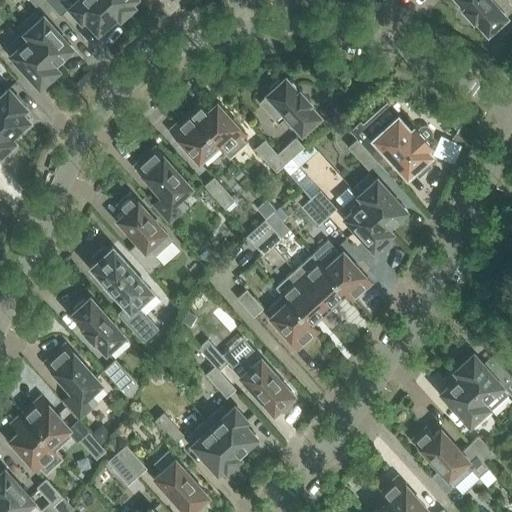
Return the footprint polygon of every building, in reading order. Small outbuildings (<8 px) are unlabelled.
[(120,18),(104,0),(74,0),(75,0),(68,6),(81,21),(84,18),(96,31),(100,27),(102,29),(117,15),(120,18)] [(104,0),(120,18),(134,5),(131,2),(133,0),(132,0),(104,0)] [(511,9),(511,6),(506,0),(457,0),(464,7),(462,8),(473,20),(474,19),(487,33),(490,30),(492,32),(505,20),(503,18),(506,16),(506,15),(511,9)] [(35,9),(18,24),(58,70),(59,69),(54,64),(73,47),(43,14),(41,16),(35,9)] [(22,31),(6,46),(12,52),(9,54),(39,87),(58,70),(18,24),(17,25),(22,31)] [(320,115),(308,103),(310,102),(299,89),(298,91),(285,77),(282,79),(280,77),(267,89),(269,91),(266,93),(268,95),(260,102),(275,119),(283,112),(301,132),(320,115)] [(384,104),(395,93),(384,82),(373,93),(384,104)] [(29,120),(16,106),(21,102),(8,88),(0,95),(0,126),(10,137),(29,120)] [(249,139),(216,103),(198,120),(190,111),(190,112),(230,157),(249,139)] [(362,118),(353,107),(340,117),(349,128),(362,118)] [(230,157),(190,112),(170,129),(198,160),(217,144),(229,157),(230,157)] [(427,148),(431,144),(428,140),(430,137),(432,134),(431,130),(428,127),(425,126),(421,127),(418,129),(415,125),(410,129),(397,115),(373,137),(360,122),(350,131),(357,138),(371,154),(380,146),(406,176),(413,170),(419,176),(430,166),(425,160),(432,154),(427,148)] [(463,146),(470,131),(461,124),(451,140),(463,146)] [(10,137),(0,126),(0,154),(8,147),(4,143),(10,137)] [(285,162),(303,146),(295,137),(277,153),(285,162)] [(377,161),(371,154),(357,138),(347,146),(368,169),(377,161)] [(285,162),(277,153),(265,139),(255,148),(276,171),(285,162)] [(190,187),(155,147),(135,165),(161,195),(152,203),(169,222),(186,206),(178,197),(190,187)] [(369,172),(352,188),(356,193),(392,232),(388,226),(406,210),(392,195),(377,177),(374,179),(369,172)] [(234,199),(214,177),(204,185),(225,208),(234,199)] [(336,207),(320,189),(311,197),(327,216),(336,207)] [(172,240),(131,193),(118,205),(124,212),(117,219),(137,241),(128,249),(149,272),(161,262),(155,255),(172,240)] [(356,193),(339,208),(345,215),(343,216),(359,235),(373,250),(392,232),(356,193)] [(327,216),(311,197),(301,206),(318,224),(327,216)] [(276,208),(267,198),(256,208),(265,218),(276,208)] [(281,237),(273,228),(265,219),(255,227),(272,245),(281,237)] [(272,245),(255,227),(246,235),(263,253),(272,245)] [(95,262),(90,266),(126,305),(118,313),(143,340),(158,327),(145,313),(160,300),(152,290),(112,246),(108,250),(104,246),(91,257),(95,262)] [(370,282),(342,251),(325,267),(312,253),(312,254),(352,299),(370,282)] [(352,299),(312,254),(294,270),(327,306),(344,291),(351,299),(352,299)] [(327,306),(294,270),(276,286),(316,331),(317,330),(310,322),(327,306)] [(316,331),(276,286),(275,286),(283,295),(267,308),(272,314),(270,316),(298,347),(316,331)] [(263,307),(246,289),(237,297),(253,316),(263,307)] [(122,332),(89,296),(86,299),(85,297),(72,308),(74,310),(71,313),(83,327),(82,328),(93,340),(94,339),(103,349),(122,332)] [(186,311),(182,320),(190,325),(195,316),(186,311)] [(228,361),(207,338),(198,347),(215,366),(219,370),(228,361)] [(102,385),(65,344),(45,362),(72,392),(63,400),(79,418),(94,404),(88,397),(102,385)] [(294,394),(254,349),(241,361),(247,369),(240,375),(273,412),(277,409),(277,410),(281,411),(284,412),(288,410),(290,408),(292,404),(291,401),(290,397),(294,394)] [(503,385),(473,352),(454,369),(488,407),(489,407),(484,401),(503,385)] [(136,381),(115,358),(103,369),(124,392),(136,381)] [(235,388),(219,370),(215,366),(206,374),(226,397),(235,388)] [(488,407),(454,369),(453,370),(458,375),(439,391),(469,424),(488,407)] [(69,427),(41,396),(21,413),(61,458),(62,458),(55,449),(71,435),(66,430),(69,427)] [(222,403),(205,419),(211,425),(240,457),(237,454),(252,440),(251,438),(255,434),(244,422),(247,419),(234,404),(228,410),(222,403)] [(184,435),(163,412),(154,420),(175,443),(184,435)] [(61,458),(21,413),(21,414),(28,422),(9,439),(42,476),(61,458)] [(205,419),(187,435),(193,441),(191,443),(215,470),(219,467),(221,468),(223,467),(226,470),(239,458),(240,457),(211,425),(205,419)] [(426,428),(413,439),(447,477),(454,485),(471,469),(478,476),(489,466),(486,462),(469,443),(460,451),(440,428),(433,435),(426,428)] [(105,450),(96,439),(88,431),(79,440),(96,458),(105,450)] [(478,435),(469,443),(486,462),(495,454),(478,435)] [(146,467),(126,444),(116,453),(137,476),(146,467)] [(208,495),(168,450),(154,463),(160,471),(154,477),(185,511),(189,511),(191,510),(192,511),(194,511),(200,511),(202,511),(205,509),(206,506),(206,502),(204,499),(208,495)] [(137,476),(116,453),(107,461),(128,484),(137,476)] [(21,511),(34,501),(4,468),(0,471),(0,501),(9,511),(21,511)] [(426,507),(398,476),(379,492),(396,511),(425,511),(423,510),(426,507)] [(62,497),(46,478),(36,486),(50,501),(53,505),(62,497)] [(396,511),(379,492),(379,493),(386,501),(373,511),(396,511)] [(9,511),(0,501),(0,511),(9,511)] [(59,511),(53,505),(50,501),(41,510),(42,511),(59,511)]
